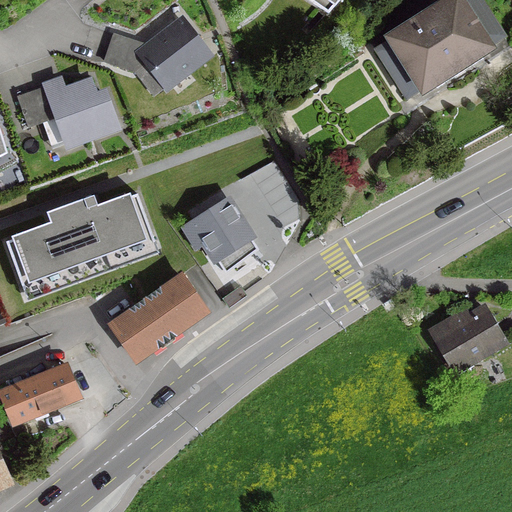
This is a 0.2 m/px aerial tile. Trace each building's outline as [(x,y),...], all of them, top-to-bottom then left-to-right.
[(298,0),(325,17),(342,0),(298,0)] [(419,89),(421,92),(489,49),(487,46),(502,37),(478,0),(449,0),(387,39),(389,42),(375,51),(405,98),(419,89)] [(104,64),(132,73),(146,63),(165,88),(206,56),(180,23),(146,50),(142,45),(114,36),(104,64)] [(47,149),(115,125),(97,71),(29,95),(47,149)] [(192,226),(214,259),(260,229),(239,197),(227,205),(226,204),(192,226)] [(57,230),(13,246),(31,296),(153,252),(134,199),(98,213),(95,203),(52,218),(57,230)] [(110,327),(134,360),(204,311),(180,278),(110,327)] [(243,293),(238,286),(220,299),(224,306),(243,293)] [(469,361),(502,342),(483,310),(463,322),(459,314),(446,323),(447,324),(443,325),(443,324),(433,330),(434,331),(430,333),(449,364),(465,355),(469,361)] [(25,416),(26,418),(77,397),(66,369),(0,395),(0,400),(9,422),(25,416)] [(0,484),(10,480),(0,458),(0,484)]
